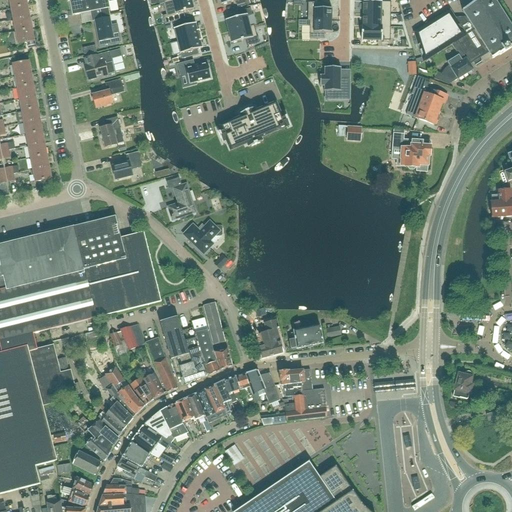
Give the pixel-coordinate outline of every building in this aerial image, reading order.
[(8,0),(11,11),(27,8),(25,0),(8,0)] [(68,0),(72,16),(91,12),(91,16),(107,13),(106,9),(110,9),(108,2),(110,1),(110,0),(68,0)] [(193,10),(190,0),(179,0),(166,4),(164,4),(167,16),(162,17),(164,25),(182,20),(180,13),(183,12),(193,10)] [(445,13),(431,22),(413,33),(422,61),(423,63),(451,45),(458,56),(461,62),(466,59),(470,66),(473,63),(475,65),(480,62),(479,60),(489,54),(492,59),(499,54),(499,55),(511,46),(511,45),(511,46),(511,45),(511,30),(492,0),(480,0),(462,12),(463,14),(466,17),(457,18),(454,18),(449,10),(445,13)] [(363,2),(363,15),(390,15),(390,2),(381,2),(363,2)] [(307,21),(307,22),(309,22),(309,21),(332,22),(332,10),(325,9),(325,3),(307,3),(307,21)] [(13,21),(29,18),(27,8),(11,11),(13,21)] [(239,18),(225,21),(228,33),(249,27),(246,17),(252,15),(250,9),(238,12),(239,18)] [(108,19),(107,13),(91,16),(93,22),(95,22),(99,41),(100,48),(120,44),(118,33),(112,34),(109,19),(108,19)] [(363,27),(363,28),(390,28),(390,15),(363,15),(363,27)] [(29,18),(13,21),(15,33),(31,30),(29,18)] [(177,42),(200,36),(199,31),(197,32),(195,24),(190,25),(189,21),(172,25),(177,42)] [(309,26),(309,39),(324,39),(324,33),(331,33),(332,22),(309,21),(309,22),(309,26)] [(249,27),(228,33),(231,44),(245,41),(247,47),(259,43),(257,37),(254,26),(249,27)] [(361,28),(361,41),(381,41),(390,41),(390,28),(363,28),(363,27),(361,27),(361,28)] [(31,30),(15,33),(18,45),(34,42),(31,30)] [(202,41),(200,36),(177,42),(181,60),(198,55),(197,51),(202,49),(200,42),(202,41)] [(109,53),(98,56),(98,55),(83,59),(85,65),(84,65),(88,80),(108,75),(115,73),(125,71),(120,50),(109,53)] [(473,71),(470,66),(466,59),(461,62),(458,56),(451,60),(453,63),(449,66),(446,68),(443,71),(441,75),(436,73),(434,80),(439,82),(441,77),(453,81),(455,80),(456,79),(458,81),(473,71)] [(211,79),(208,64),(195,68),(193,61),(177,65),(180,76),(186,75),(189,85),(211,79)] [(15,77),(31,74),(28,62),(12,65),(15,77)] [(320,77),(319,87),(324,87),(324,92),(336,93),(336,99),(348,99),(348,82),(343,82),(343,78),(340,78),(340,71),(340,69),(324,68),(324,77),(320,77)] [(17,88),(33,85),(31,74),(15,77),(17,88)] [(426,89),(428,84),(429,81),(418,77),(417,79),(414,88),(411,95),(414,96),(407,116),(415,119),(432,125),(433,124),(435,124),(437,118),(435,117),(441,103),(443,104),(446,96),(431,90),(430,91),(426,89)] [(110,96),(117,94),(124,93),(120,80),(105,84),(107,91),(92,95),(95,109),(112,104),(110,96)] [(19,99),(35,96),(33,85),(17,88),(19,99)] [(21,111),(37,107),(35,96),(19,99),(21,111)] [(241,119),(220,128),(226,141),(230,151),(247,144),(260,138),(285,128),(280,115),(275,104),(254,113),(253,109),(247,111),(245,113),(239,115),(241,119)] [(23,122),(39,119),(37,107),(21,111),(23,122)] [(115,145),(116,145),(122,143),(116,118),(102,121),(104,128),(99,129),(104,148),(116,146),(115,145)] [(25,134),(41,131),(39,119),(23,122),(25,134)] [(348,127),(347,136),(361,137),(361,129),(361,128),(348,127)] [(28,146),(44,143),(41,131),(25,134),(28,146)] [(426,173),(426,166),(427,156),(429,156),(429,148),(428,148),(428,143),(422,142),(403,141),(403,136),(393,135),(392,149),(391,160),(397,161),(396,167),(400,167),(408,168),(409,170),(412,170),(414,168),(416,168),(416,172),(426,173)] [(30,158),(46,155),(44,143),(28,146),(30,158)] [(128,163),(111,167),(115,181),(131,177),(129,169),(136,167),(135,162),(138,161),(137,154),(126,157),(128,163)] [(32,170),(48,167),(46,155),(30,158),(32,170)] [(48,167),(32,170),(35,183),(51,180),(48,167)] [(169,170),(159,172),(160,178),(170,175),(169,170)] [(178,180),(167,184),(169,188),(171,187),(173,188),(173,189),(175,188),(180,187),(179,184),(178,180)] [(186,185),(184,186),(180,187),(175,188),(173,189),(178,205),(168,208),(172,221),(195,213),(186,185)] [(498,191),(498,196),(490,197),(492,219),(511,217),(511,201),(511,202),(511,190),(498,191)] [(59,373),(57,362),(53,345),(36,349),(33,334),(46,331),(86,321),(88,325),(97,323),(96,319),(160,303),(143,233),(120,239),(114,218),(73,228),(73,230),(0,247),(0,348),(1,353),(0,353),(0,494),(39,484),(35,466),(56,461),(42,406),(77,399),(70,371),(69,371),(60,373),(59,373)] [(209,242),(211,239),(213,237),(220,237),(222,235),(221,228),(220,227),(214,227),(209,223),(199,233),(192,226),(184,235),(203,254),(212,245),(209,242)] [(224,343),(214,304),(203,307),(213,346),(224,343)] [(177,318),(160,323),(171,360),(179,358),(182,366),(190,364),(177,318)] [(280,342),(279,342),(277,331),(279,331),(276,322),(264,325),(266,334),(255,336),(261,359),(283,354),(280,342)] [(197,333),(205,330),(202,323),(194,326),(197,333)] [(136,326),(119,330),(120,332),(127,348),(129,351),(145,344),(137,326),(136,326)] [(296,350),(307,348),(307,350),(313,349),(312,346),(323,344),(319,326),(308,329),(294,332),(293,332),(295,342),(289,343),(291,350),(296,349),(296,350)] [(325,331),(327,339),(341,336),(339,328),(325,331)] [(213,351),(207,331),(195,334),(202,357),(209,375),(219,371),(211,353),(213,351)] [(109,335),(110,338),(116,357),(122,355),(120,348),(122,347),(116,333),(113,334),(109,335)] [(145,343),(153,363),(157,372),(158,372),(167,393),(177,389),(168,368),(166,359),(165,359),(158,339),(145,343)] [(191,363),(190,364),(182,366),(178,367),(185,386),(207,376),(199,354),(195,339),(185,342),(191,363)] [(220,371),(231,367),(226,350),(215,353),(220,371)] [(60,373),(68,371),(66,359),(57,361),(60,373)] [(125,404),(136,415),(144,407),(135,398),(115,368),(105,375),(112,385),(120,396),(125,404)] [(312,391),(311,382),(312,382),(311,368),(302,369),(302,371),(288,373),(288,372),(279,373),(280,383),(281,383),(281,385),(284,398),(294,397),(295,405),(288,406),(284,406),(285,418),(271,420),(272,425),(286,423),(326,419),(324,390),(312,391)] [(148,377),(145,371),(140,373),(154,399),(164,393),(154,374),(148,377)] [(246,375),(253,396),(255,403),(260,401),(257,393),(263,390),(269,405),(279,401),(274,387),(269,374),(259,377),(257,371),(249,374),(246,375)] [(472,386),(470,386),(472,378),(472,377),(472,376),(472,375),(471,374),(470,373),(469,373),(468,372),(467,372),(466,372),(466,373),(465,373),(464,374),(463,375),(463,376),(458,375),(454,392),(453,398),(459,399),(459,398),(467,400),(468,395),(470,395),(472,386)] [(249,398),(253,396),(246,375),(235,378),(240,391),(246,389),(249,398)] [(240,391),(235,378),(224,382),(232,403),(236,402),(233,393),(240,391)] [(146,389),(142,380),(132,387),(136,394),(146,406),(153,400),(146,389)] [(223,382),(214,386),(226,414),(230,413),(229,412),(226,403),(230,401),(223,382)] [(114,401),(120,396),(112,385),(106,390),(113,399),(114,401)] [(217,418),(226,414),(213,387),(204,391),(217,418)] [(204,391),(195,395),(208,422),(217,418),(204,391)] [(136,415),(125,404),(120,396),(114,401),(116,403),(132,419),(136,415)] [(203,416),(194,396),(186,399),(195,420),(203,416)] [(106,416),(122,431),(132,419),(116,403),(114,401),(113,399),(106,404),(111,409),(105,415),(106,416)] [(174,405),(186,428),(190,426),(190,424),(193,422),(193,421),(195,421),(193,417),(186,399),(174,405)] [(177,427),(183,436),(188,434),(185,428),(186,428),(174,405),(166,409),(171,419),(172,419),(174,424),(176,427),(177,427)] [(166,409),(159,412),(169,431),(171,435),(174,439),(175,440),(181,437),(183,436),(177,427),(176,427),(174,424),(172,419),(171,419),(166,409)] [(169,431),(159,412),(143,426),(170,444),(174,439),(171,435),(169,431)] [(498,413),(487,416),(488,422),(499,419),(498,413)] [(105,429),(98,421),(97,420),(94,417),(90,420),(89,419),(86,415),(76,424),(85,434),(87,431),(92,437),(91,438),(108,453),(117,440),(105,429)] [(122,431),(106,416),(101,421),(108,429),(118,437),(122,431)] [(207,421),(202,423),(206,433),(211,431),(207,421)] [(131,442),(149,455),(158,460),(160,456),(166,449),(167,449),(170,444),(143,426),(131,442)] [(65,442),(64,434),(53,436),(55,444),(65,442)] [(91,438),(88,442),(85,446),(104,462),(109,454),(108,453),(91,438)] [(141,468),(149,455),(131,442),(122,458),(141,468)] [(101,463),(78,452),(72,465),(94,476),(101,463)] [(163,462),(168,465),(170,466),(174,461),(161,454),(160,456),(158,460),(163,462)] [(121,459),(116,467),(124,471),(122,474),(133,479),(134,477),(137,472),(144,476),(146,472),(121,459)] [(163,462),(160,468),(169,473),(173,468),(163,462)] [(335,468),(319,479),(308,463),(235,511),(367,511),(364,509),(362,507),(360,504),(335,468)] [(157,478),(146,472),(144,476),(143,478),(154,483),(157,478)] [(72,490),(89,498),(94,486),(76,478),(72,490)] [(102,496),(123,495),(125,495),(125,490),(130,490),(130,488),(131,488),(131,483),(123,481),(121,481),(112,480),(109,486),(107,486),(106,486),(102,496)] [(89,498),(72,490),(59,487),(60,493),(70,496),(68,502),(86,508),(89,498)] [(145,511),(145,498),(134,496),(125,495),(123,495),(102,496),(98,508),(96,511),(145,511)] [(48,511),(61,511),(61,506),(60,502),(47,504),(48,509),(48,511)] [(5,511),(4,503),(0,504),(0,511),(23,511),(23,510),(20,510),(20,511),(5,511)]
